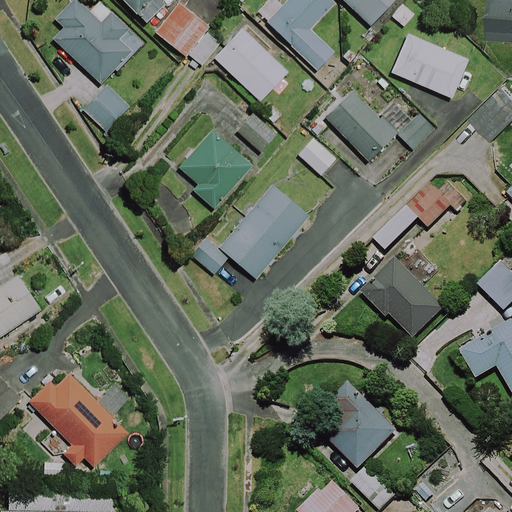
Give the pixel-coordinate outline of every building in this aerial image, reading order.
[(119,0),(144,25),(162,6),(155,0),(119,0)] [(332,7),(325,0),(287,0),(264,23),(314,73),(331,56),(307,31),(332,7)] [(394,0),(337,0),(367,28),(394,0)] [(511,0),(490,0),(489,40),(511,41),(511,0)] [(90,18),(72,1),(54,19),(64,28),(52,41),(99,87),(140,45),(125,30),(101,7),(90,18)] [(207,26),(176,4),(153,36),(200,68),(216,45),(200,34),(207,26)] [(413,16),(400,6),(389,19),(402,29),(413,16)] [(286,74),(240,31),(212,60),(258,103),(286,74)] [(466,62),(405,36),(389,74),(449,100),(466,62)] [(127,109),(105,88),(82,113),(110,140),(121,129),(114,123),(127,109)] [(393,137),(349,93),(323,119),(367,163),(393,137)] [(511,121),(511,102),(508,98),(495,111),(488,103),(470,120),(491,142),(511,121)] [(431,131),(417,116),(396,137),(410,151),(431,131)] [(274,136),(250,117),(236,135),(259,154),(274,136)] [(250,167),(210,134),(178,171),(195,185),(189,192),(212,211),(250,167)] [(334,161),(311,140),(296,157),(318,177),(334,161)] [(307,218),(270,186),(216,249),(253,281),(307,218)] [(446,186),(437,195),(431,190),(409,211),(419,221),(418,221),(427,230),(450,208),(456,213),(464,205),(446,186)] [(0,230),(10,223),(0,208),(0,230)] [(416,223),(404,210),(371,241),(384,254),(416,223)] [(225,261),(203,241),(189,257),(212,276),(225,261)] [(511,303),(511,274),(500,262),(477,285),(503,312),(511,303)] [(442,311),(396,265),(363,299),(385,320),(387,317),(412,342),(442,311)] [(0,287),(0,336),(24,321),(31,331),(45,322),(15,277),(0,287)] [(511,398),(511,323),(458,355),(475,382),(495,370),(511,398)] [(125,436),(69,375),(53,389),(49,384),(29,403),(69,447),(62,454),(74,467),(83,459),(91,468),(125,436)] [(0,418),(18,401),(0,381),(0,418)] [(395,433),(347,385),(329,403),(341,415),(321,435),(357,471),(395,433)] [(380,511),(394,498),(365,469),(350,484),(377,511),(380,511)] [(357,511),(331,483),(298,511),(357,511)] [(0,511),(118,511),(119,495),(6,492),(5,509),(0,508),(0,511)]
